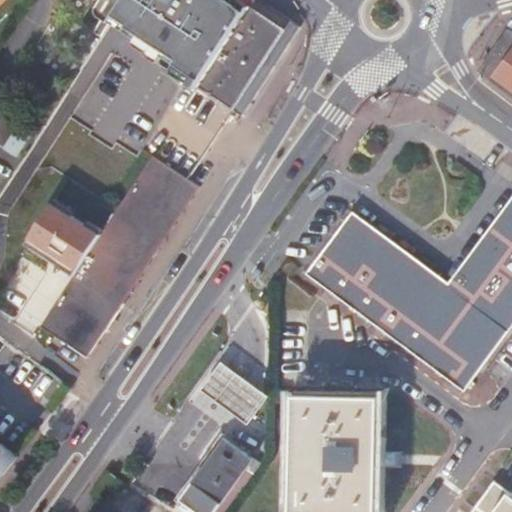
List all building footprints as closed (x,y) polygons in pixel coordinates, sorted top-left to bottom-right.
[(102,20),(93,34),(101,39),(112,22),(121,7),(110,0),(106,0),(99,12),(102,20)] [(125,0),(121,7),(112,22),(126,31),(165,56),(160,63),(189,82),(197,88),(200,84),(250,8),(237,0),(125,0)] [(245,112),(299,27),(258,0),(255,0),(250,8),(200,84),(245,112)] [(505,23),(474,63),(497,81),(511,30),(505,23)] [(511,30),(497,81),(497,83),(511,94),(511,30)] [(82,353),(193,182),(153,156),(42,327),(82,353)] [(511,199),(450,285),(355,213),(347,224),(453,302),(511,221),(511,199)] [(64,268),(90,227),(55,204),(29,246),(64,268)] [(511,221),(453,302),(347,224),(311,274),(465,387),(511,324),(511,221)] [(271,394),(224,360),(204,388),(251,422),(271,394)] [(380,511),(381,399),(296,397),(294,511),(380,511)] [(195,511),(217,511),(256,459),(227,439),(182,502),(195,511)] [(0,441),(0,479),(1,479),(19,455),(0,441)] [(497,511),(511,494),(495,482),(473,511),(497,511)] [(511,511),(511,494),(497,511),(511,511)]
